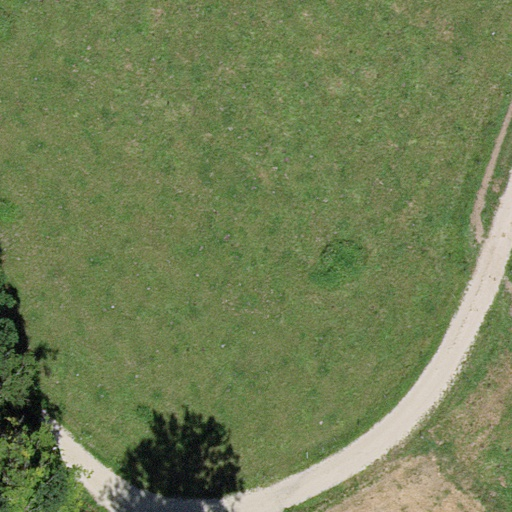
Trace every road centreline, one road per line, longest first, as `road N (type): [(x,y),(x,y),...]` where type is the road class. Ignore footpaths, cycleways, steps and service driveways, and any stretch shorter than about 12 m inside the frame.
road 1 (track): [(235,511),(403,428),(485,263),(511,181)]
road 2 (track): [(0,341),(172,511)]
